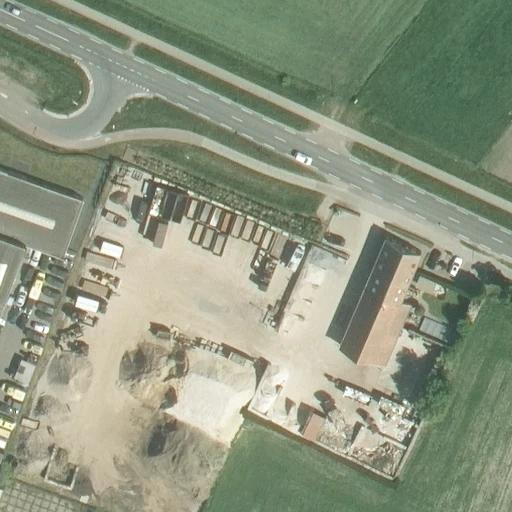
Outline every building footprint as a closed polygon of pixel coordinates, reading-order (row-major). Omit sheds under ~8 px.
[(64,256),(78,216),(84,197),(0,167),(0,321),(28,243),(64,256)] [(366,285),(401,299),(421,250),(386,235),(366,285)] [(420,273),(416,283),(432,290),(436,280),(420,273)] [(366,285),(341,343),(386,362),(411,304),(401,299),(366,285)] [(22,357),(14,376),(29,382),(37,363),(22,357)]
